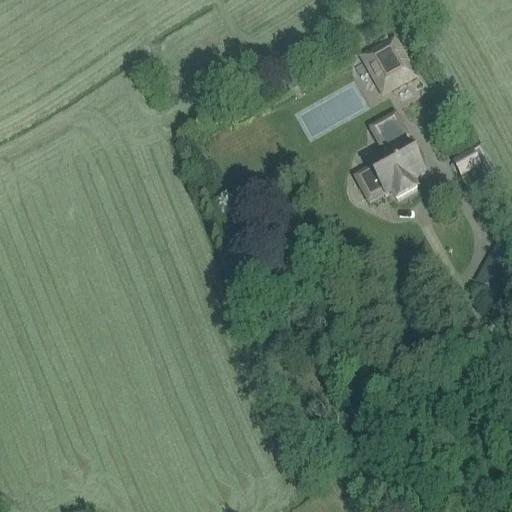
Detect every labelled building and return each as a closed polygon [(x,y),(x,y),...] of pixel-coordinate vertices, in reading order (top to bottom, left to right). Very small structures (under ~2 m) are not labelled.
[(385,97),(388,94),(380,79),(383,77),(377,66),(372,56),(393,44),(399,53),(400,55),(405,52),(396,36),(361,57),(385,97)] [(405,52),(400,55),(399,53),(393,44),(372,56),(377,66),(383,77),(380,79),(388,94),(396,90),(414,80),(412,75),(417,72),(405,52)] [(294,77),(284,83),(288,90),(298,84),(294,77)] [(366,168),(367,170),(353,179),(369,207),(384,199),(385,201),(392,197),(396,204),(418,191),(414,184),(425,177),(405,142),(409,140),(396,116),(370,130),(385,157),(366,168)] [(482,146),(451,163),(462,182),(473,200),(492,189),(502,184),(482,146)] [(335,301),(343,316),(355,310),(347,295),(335,301)]
